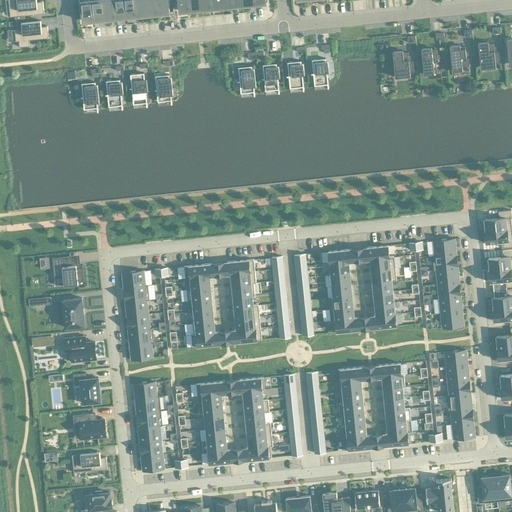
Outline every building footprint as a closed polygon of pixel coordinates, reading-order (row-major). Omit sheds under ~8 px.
[(42,2),(36,2),(35,0),(4,0),(5,0),(8,0),(10,17),(44,14),(42,2)] [(102,0),(91,1),(93,20),(104,19),(102,0)] [(115,18),(113,0),(102,0),(104,19),(115,18)] [(113,0),(115,18),(126,17),(123,0),(113,0)] [(136,16),(134,0),(123,0),(126,17),(136,16)] [(134,0),(136,16),(147,15),(145,0),(134,0)] [(158,14),(156,0),(145,0),(147,15),(158,14)] [(156,0),(158,14),(169,12),(168,5),(169,4),(168,0),(156,0)] [(190,10),(189,0),(177,0),(177,4),(178,4),(179,11),(190,10)] [(199,0),(189,0),(190,10),(201,9),(199,0)] [(199,0),(201,9),(212,8),(210,0),(199,0)] [(221,0),(210,0),(212,8),(222,7),(221,0)] [(93,20),(91,1),(80,2),(81,9),(80,9),(81,13),(82,21),(93,20)] [(47,26),(41,27),(40,22),(39,22),(39,21),(37,21),(21,23),(22,29),(11,30),(11,31),(14,31),(15,42),(18,41),(19,47),(29,46),(29,40),(48,38),(47,26)] [(478,43),(480,65),(480,69),(495,68),(495,64),(499,64),(498,52),(496,52),(495,47),(493,47),(493,44),(488,44),(488,42),(478,43)] [(465,47),(460,47),(459,45),(449,46),(452,67),(451,68),(452,72),(462,71),(462,67),(469,67),(468,58),(466,58),(465,47)] [(421,49),(423,70),(423,71),(423,75),(434,74),(433,70),(436,70),(435,63),(438,62),(436,49),(431,50),(431,48),(421,49)] [(412,61),(410,61),(410,55),(408,55),(408,52),(403,53),(402,51),(392,52),(395,74),(394,74),(395,78),(410,76),(410,73),(413,72),(412,61)] [(327,73),(329,73),(327,61),(325,61),(325,59),(312,60),(313,73),(311,74),(311,75),(313,74),(314,86),(327,85),(327,89),(328,89),(327,73)] [(286,77),(288,77),(290,88),(302,87),(303,91),(304,91),(302,75),(304,75),(303,64),(301,64),(301,61),(287,63),(288,76),(286,76),(286,77)] [(277,78),(279,78),(278,66),(276,66),(276,64),(262,65),(264,79),(262,79),(262,80),(264,79),(265,91),(278,90),(278,94),(279,94),(277,78)] [(237,82),(239,82),(240,94),(253,92),(254,96),(254,87),(256,87),(254,69),(252,69),(251,66),(238,68),(239,81),(237,81),(237,82)] [(147,107),(145,92),(147,91),(146,80),(144,80),(144,73),(130,75),(131,88),(129,88),(129,89),(131,89),(133,105),(146,103),(146,107),(147,107)] [(171,95),(173,95),(171,77),(169,77),(169,75),(155,76),(156,90),(154,90),(154,91),(156,90),(158,102),(170,101),(171,105),(172,105),(171,95)] [(122,110),(121,94),(123,94),(122,82),(120,82),(119,80),(106,81),(107,95),(105,95),(105,96),(107,95),(108,107),(121,106),(122,110)] [(97,112),(98,112),(97,103),(99,103),(97,85),(95,85),(95,82),(81,84),(82,97),(80,97),(81,98),(83,98),(84,110),(97,108),(97,112)] [(499,218),(484,219),(485,231),(484,231),(485,232),(511,229),(510,218),(511,218),(511,211),(498,212),(499,218)] [(511,235),(511,229),(485,232),(486,244),(501,242),(502,248),(511,247),(511,235)] [(434,255),(432,256),(456,254),(454,239),(433,241),(434,255)] [(388,246),(366,248),(367,260),(394,257),(393,256),(389,257),(388,246)] [(503,257),(488,259),(489,270),(488,270),(489,271),(511,268),(511,249),(502,251),(503,257)] [(329,263),(327,263),(327,264),(351,261),(349,250),(328,252),(329,263)] [(456,254),(432,256),(432,257),(432,264),(433,270),(457,268),(456,254)] [(68,256),(51,258),(53,276),(54,276),(63,275),(64,285),(77,284),(77,282),(84,281),(82,265),(80,265),(69,267),(68,256)] [(394,257),(367,260),(370,260),(371,271),(395,268),(394,257)] [(48,258),(40,259),(41,269),(49,268),(48,258)] [(253,259),(227,262),(228,274),(254,271),(253,259)] [(351,261),(327,264),(328,275),(349,273),(348,262),(351,262),(351,261)] [(210,264),(184,267),(185,278),(211,276),(210,264)] [(395,268),(371,271),(372,282),(396,280),(395,268)] [(457,268),(433,270),(433,271),(436,271),(437,285),(459,282),(457,268)] [(511,268),(489,271),(490,283),(505,281),(506,287),(511,286),(511,268)] [(143,271),(122,273),(123,288),(147,285),(145,285),(143,271)] [(254,271),(228,274),(228,275),(230,274),(231,285),(255,283),(254,271)] [(349,273),(328,275),(328,276),(330,275),(331,286),(351,284),(349,273)] [(211,276),(185,278),(186,290),(210,287),(209,276),(211,276)] [(396,280),(372,282),(373,294),(392,292),(391,281),(396,280)] [(459,282),(437,285),(438,299),(460,297),(459,282)] [(255,283),(231,285),(233,296),(254,294),(253,283),(255,283)] [(332,297),(328,298),(352,296),(351,284),(331,286),(332,297)] [(147,285),(123,288),(124,299),(125,302),(149,300),(147,285)] [(210,287),(186,290),(187,301),(211,299),(210,287)] [(507,296),(492,298),(493,309),(492,309),(493,310),(511,307),(511,289),(506,290),(507,296)] [(392,292),(373,294),(374,305),(393,303),(392,292)] [(254,294),(233,296),(234,308),(258,305),(253,305),(252,295),(254,295),(254,294)] [(352,296),(328,298),(329,310),(353,307),(352,296)] [(50,297),(37,298),(38,306),(51,304),(50,297)] [(460,297),(438,299),(440,313),(462,311),(460,297)] [(63,305),(56,305),(57,324),(65,323),(65,328),(84,326),(82,298),(62,300),(63,305)] [(211,299),(187,301),(188,313),(212,310),(211,299)] [(149,300),(125,302),(126,316),(148,314),(147,300),(149,300)] [(375,316),(373,316),(395,314),(393,303),(374,305),(375,316)] [(258,305),(234,308),(235,319),(259,317),(258,305)] [(353,307),(329,310),(330,321),(356,318),(354,318),(353,307)] [(511,307),(493,310),(494,321),(509,320),(510,326),(511,326),(511,307)] [(212,310),(188,313),(193,312),(194,323),(192,323),(192,324),(213,321),(212,310)] [(462,311),(440,313),(441,328),(463,326),(462,311)] [(148,314),(126,316),(128,331),(152,328),(149,328),(148,314)] [(395,314),(373,316),(374,328),(396,326),(395,314)] [(236,330),(234,330),(234,331),(260,328),(259,317),(235,319),(236,330)] [(356,318),(330,321),(335,321),(336,332),(358,330),(356,318)] [(193,334),(191,334),(191,335),(215,333),(213,321),(192,324),(193,334)] [(152,328),(128,331),(129,345),(153,343),(152,328)] [(260,328),(234,331),(235,343),(261,340),(260,328)] [(511,335),(496,337),(497,348),(496,348),(497,349),(511,347),(511,328),(510,329),(511,335)] [(215,333),(191,335),(192,347),(218,344),(217,333),(215,333)] [(82,336),(63,338),(65,352),(70,351),(71,362),(96,359),(94,342),(85,343),(85,337),(85,336),(84,336),(82,336)] [(40,338),(32,338),(33,346),(41,346),(40,338)] [(153,343),(129,345),(129,348),(131,360),(152,358),(151,343),(153,343)] [(511,347),(497,349),(498,361),(511,359),(511,347)] [(466,350),(444,352),(446,367),(467,365),(466,350)] [(399,363),(378,366),(379,377),(403,375),(403,374),(401,375),(399,363)] [(467,365),(446,367),(447,381),(469,379),(467,365)] [(361,367),(338,370),(339,382),(363,379),(361,367)] [(85,373),(73,374),(74,385),(80,385),(82,404),(100,402),(99,393),(100,393),(100,392),(99,392),(99,388),(100,388),(100,387),(100,386),(99,387),(98,378),(86,379),(85,373)] [(511,374),(500,376),(501,387),(500,387),(500,388),(511,386),(511,374)] [(403,375),(379,377),(379,378),(382,378),(383,388),(404,386),(403,375)] [(263,377),(239,380),(240,392),(264,389),(263,377)] [(363,379),(339,382),(340,393),(361,391),(360,380),(363,380),(363,379)] [(448,395),(446,395),(446,396),(470,393),(469,379),(447,381),(448,395)] [(222,381),(196,384),(197,396),(223,393),(222,381)] [(155,382),(133,384),(135,399),(159,396),(156,396),(155,382)] [(404,386),(383,388),(384,400),(403,398),(402,387),(404,387),(404,386)] [(511,386),(500,388),(502,400),(511,398),(511,386)] [(264,389),(240,392),(242,392),(244,403),(268,400),(267,400),(263,400),(262,390),(264,390),(264,389)] [(341,404),(339,404),(363,402),(361,391),(340,393),(341,404)] [(223,393),(197,396),(198,407),(222,405),(221,394),(223,394),(223,393)] [(470,393),(446,396),(448,410),(472,408),(470,393)] [(159,396),(135,399),(136,413),(160,411),(160,404),(159,396)] [(403,398),(384,400),(385,411),(409,409),(409,408),(404,409),(403,398)] [(268,400),(244,403),(245,414),(269,412),(268,400)] [(363,402),(339,404),(340,416),(364,413),(363,402)] [(222,405),(198,407),(198,408),(203,408),(204,418),(223,416),(222,405)] [(472,408),(448,410),(448,411),(450,410),(451,424),(473,422),(472,408)] [(409,409),(385,411),(386,423),(410,420),(409,409)] [(160,411),(136,413),(138,428),(162,425),(161,418),(160,411)] [(269,412),(245,414),(246,425),(270,423),(270,422),(265,423),(264,413),(269,412)] [(95,413),(73,416),(75,429),(80,429),(81,439),(106,437),(104,419),(95,420),(95,413)] [(364,413),(340,416),(342,416),(343,426),(341,427),(365,425),(364,414),(364,413)] [(223,416),(204,418),(205,424),(205,430),(224,428),(223,416)] [(387,433),(385,433),(385,434),(411,431),(410,420),(386,423),(387,433)] [(473,422),(451,424),(453,439),(475,437),(473,422)] [(270,423),(246,425),(247,437),(271,434),(270,429),(270,423)] [(162,425),(138,428),(139,442),(161,440),(159,426),(162,426),(162,425)] [(365,425),(341,427),(342,439),(368,436),(368,435),(366,435),(365,425)] [(206,440),(202,441),(226,439),(224,428),(205,430),(206,440)] [(411,431),(385,434),(386,446),(408,444),(407,432),(411,432),(411,431)] [(248,448),(246,448),(272,446),(272,440),(271,434),(247,437),(248,448)] [(368,436),(342,439),(343,450),(370,448),(368,436)] [(226,439),(202,441),(203,453),(229,450),(227,450),(226,439)] [(161,440),(139,442),(141,456),(162,454),(161,440)] [(272,446),(246,448),(247,460),(271,458),(270,446),(272,446)] [(229,450),(203,453),(208,453),(209,464),(231,462),(229,450)] [(96,452),(71,455),(73,473),(107,469),(106,457),(100,458),(99,453),(99,452),(98,452),(96,452)] [(162,454),(141,456),(142,471),(164,469),(162,454)] [(482,486),(476,487),(478,503),(484,503),(484,502),(498,501),(495,474),(494,474),(495,476),(490,476),(481,477),(482,486)] [(495,474),(498,501),(511,499),(511,500),(511,499),(511,483),(510,483),(509,474),(500,475),(495,476),(495,474)] [(437,488),(425,489),(427,503),(438,502),(439,511),(453,510),(450,478),(436,480),(437,488)] [(414,488),(390,490),(392,511),(415,508),(416,511),(422,511),(421,497),(415,498),(415,495),(414,488)] [(84,509),(80,510),(80,511),(96,511),(97,509),(112,507),(111,498),(110,498),(109,492),(102,493),(101,491),(95,492),(95,494),(83,495),(84,509)] [(378,491),(354,493),(356,509),(380,507),(378,491)] [(336,492),(322,493),(324,511),(338,511),(338,510),(342,510),(342,511),(347,511),(350,511),(349,497),(341,498),(341,500),(337,500),(337,498),(336,492)] [(309,496),(285,498),(286,511),(298,511),(311,511),(309,496)] [(262,504),(254,505),(254,511),(276,511),(276,502),(271,503),(271,501),(261,502),(262,504)] [(234,511),(233,503),(217,504),(217,511),(243,511),(236,511),(234,511)]
